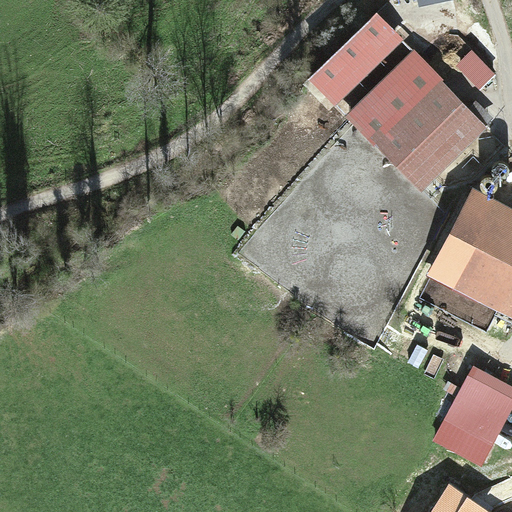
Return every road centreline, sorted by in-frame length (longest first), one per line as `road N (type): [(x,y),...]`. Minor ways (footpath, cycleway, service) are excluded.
road 1 (track): [(0,220),(187,139),(333,0)]
road 2 (track): [(386,17),(411,10),(462,25),(502,56)]
road 3 (track): [(511,118),(489,0)]
